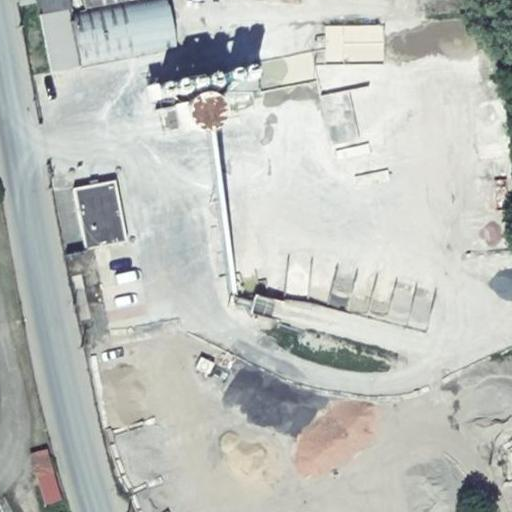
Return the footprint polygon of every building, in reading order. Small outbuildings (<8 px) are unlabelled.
[(42,0),(45,16),(70,11),(68,0),(42,0)] [(81,68),(176,50),(171,24),(166,0),(160,0),(145,3),(87,14),(71,17),(76,42),(81,68)] [(144,0),(89,0),(84,1),(87,14),(145,3),(144,0)] [(40,17),(51,74),(81,68),(76,42),(71,17),(70,11),(45,16),(40,17)] [(157,99),(261,75),(258,63),(155,86),(157,99)] [(157,99),(155,86),(146,88),(149,101),(157,99)] [(210,111),(208,106),(204,102),(200,100),(195,99),(190,99),(185,102),(181,105),(179,110),(178,115),(179,120),(182,125),(186,129),(191,131),(196,131),(199,131),(202,130),(206,126),(209,122),(211,116),(210,111)] [(85,251),(127,244),(115,183),(73,191),(85,251)] [(213,364),(201,357),(195,368),(208,374),(213,364)]
